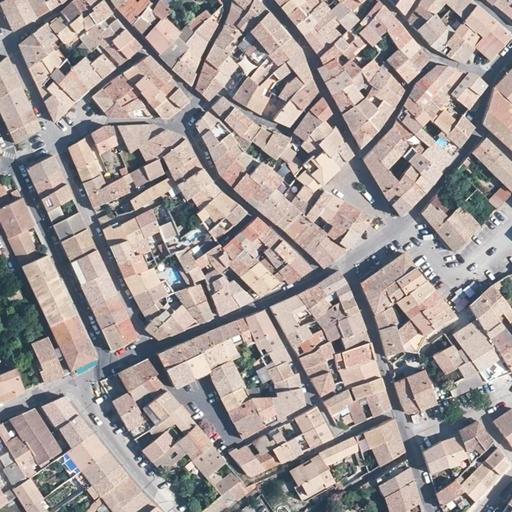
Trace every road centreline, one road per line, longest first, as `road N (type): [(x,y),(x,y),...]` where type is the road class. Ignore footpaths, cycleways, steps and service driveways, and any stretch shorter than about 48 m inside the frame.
road 1 (residential): [(12,160),(106,366)]
road 2 (residential): [(148,348),(59,147)]
road 3 (residential): [(247,481),(171,389),(148,348)]
road 4 (residential): [(0,236),(73,385)]
road 5 (residential): [(73,385),(174,511)]
road 6 (residential): [(204,108),(221,91),(287,133),(323,90)]
road 7 (residential): [(396,410),(341,262)]
road 8 (residential): [(401,222),(479,126)]
road 9 (residential): [(263,303),(148,348)]
